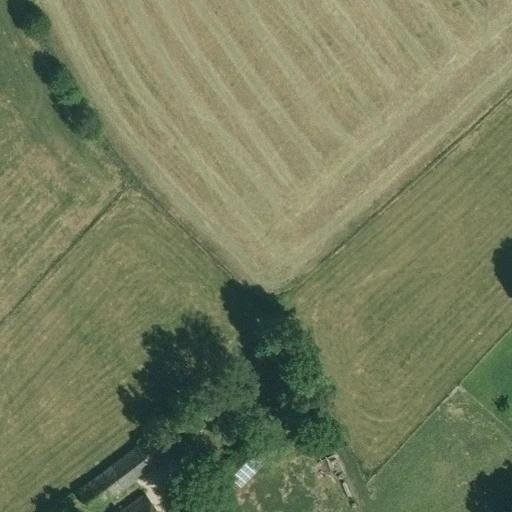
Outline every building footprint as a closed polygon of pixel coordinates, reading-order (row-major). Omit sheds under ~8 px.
[(321,429),(327,453),(337,450),(331,426),(321,429)] [(176,453),(157,431),(82,489),(96,511),(176,453)] [(276,454),(253,432),(209,476),(234,498),(276,454)] [(325,464),(334,480),(351,471),(342,454),(325,464)] [(161,511),(146,494),(124,511),(161,511)]
